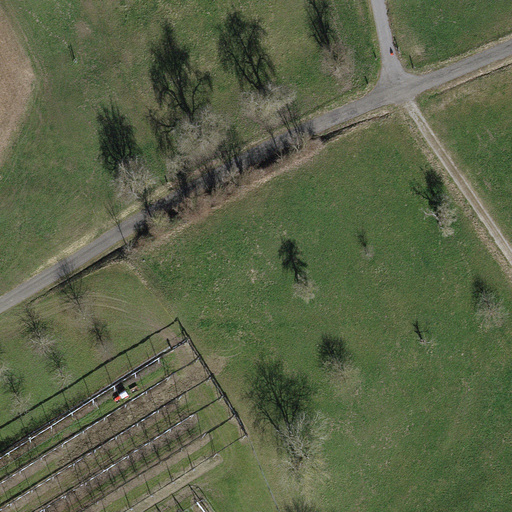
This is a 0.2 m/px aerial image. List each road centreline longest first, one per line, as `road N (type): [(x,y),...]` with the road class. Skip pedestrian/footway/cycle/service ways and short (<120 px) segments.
road 1 (track): [(0,304),(277,144),(399,92)]
road 2 (track): [(511,257),(399,92)]
road 3 (track): [(399,92),(511,46)]
